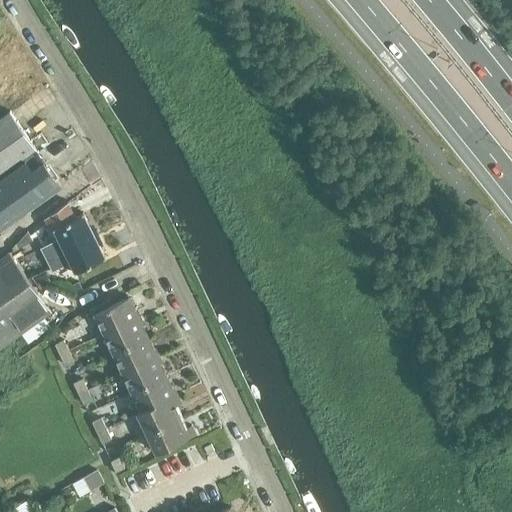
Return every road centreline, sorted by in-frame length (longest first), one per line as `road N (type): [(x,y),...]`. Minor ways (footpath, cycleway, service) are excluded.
road 1 (unclassified): [(280,511),(160,264),(6,0)]
road 2 (primary): [(363,0),(511,182)]
road 3 (primary): [(511,102),(430,0)]
